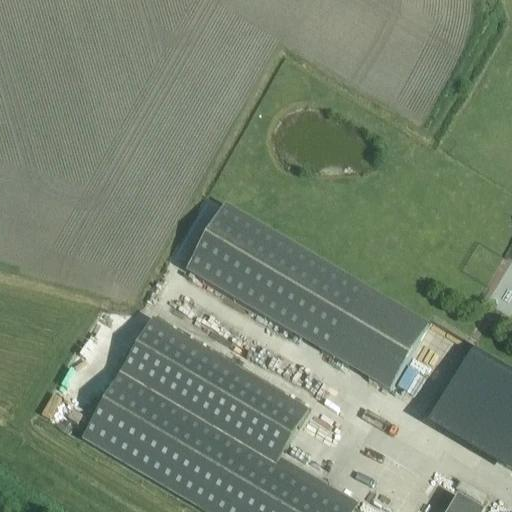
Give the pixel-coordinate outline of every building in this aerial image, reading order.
[(429,329),(227,209),(187,276),(390,396),(429,329)] [(153,324),(81,443),(197,511),(355,511),(357,510),(279,463),(307,416),(153,324)] [(511,378),(474,356),(434,425),(511,470),(511,378)] [(480,508),(486,499),(460,484),(455,493),(480,508)] [(476,511),(457,500),(449,511),(476,511)]
